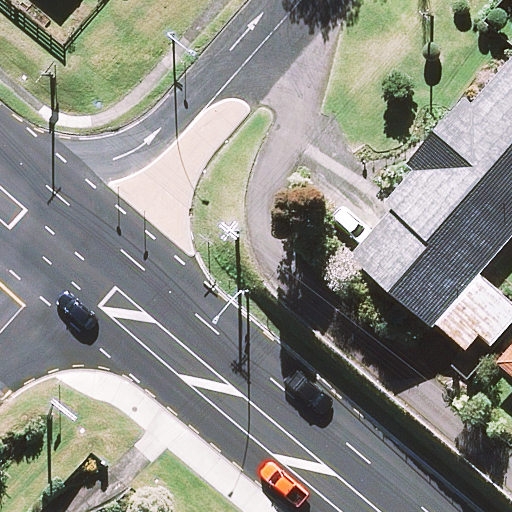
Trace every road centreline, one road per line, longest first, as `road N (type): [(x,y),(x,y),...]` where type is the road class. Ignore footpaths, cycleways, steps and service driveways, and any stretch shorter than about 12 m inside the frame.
road 1 (primary): [(385,511),(69,250)]
road 2 (residential): [(15,205),(140,149),(227,67),(252,56)]
